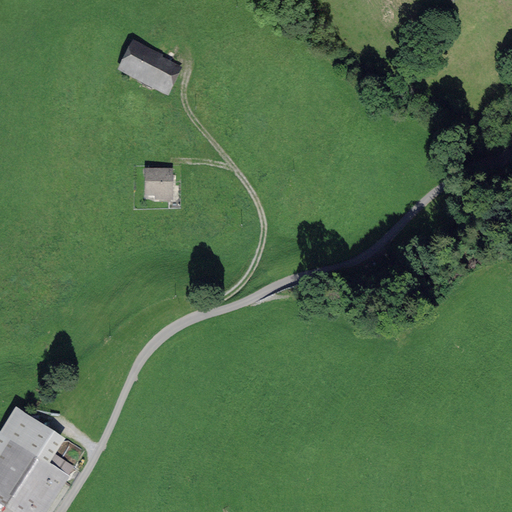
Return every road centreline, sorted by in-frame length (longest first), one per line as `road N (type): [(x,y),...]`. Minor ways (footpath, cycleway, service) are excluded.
road 1 (unclassified): [(60,511),(145,356),(172,330),(373,255),(442,186),(511,154)]
road 2 (track): [(181,326),(241,281),(264,230),(258,198),(229,152),(175,95)]
